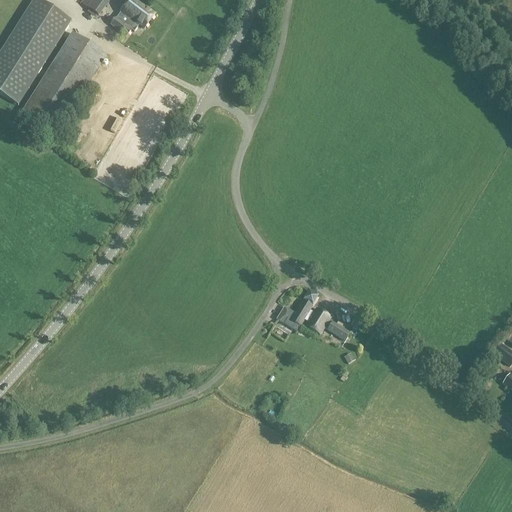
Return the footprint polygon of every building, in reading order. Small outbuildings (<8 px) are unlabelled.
[(34,0),(0,53),(0,95),(18,107),(72,22),(37,0),(34,0)] [(85,0),(82,5),(99,18),(112,0),(85,0)] [(115,19),(110,26),(127,38),(131,31),(134,33),(139,26),(145,31),(155,15),(133,0),(128,0),(119,14),(129,20),(125,26),(115,19)] [(107,57),(72,35),(19,119),(54,141),(107,57)] [(284,308),(277,319),(281,321),(293,329),(295,324),(300,327),(301,328),(305,322),(309,324),(306,328),(320,336),(324,329),(334,335),(331,341),(342,348),(345,342),(350,335),(341,330),(343,326),(337,323),(335,326),(329,322),(331,319),(317,310),(314,315),(310,313),(313,308),(304,302),(296,315),(288,310),(284,308)] [(511,353),(500,345),(493,355),(510,369),(511,366),(511,353)] [(349,352),(344,354),(347,362),(353,359),(349,352)] [(503,386),(511,392),(511,376),(510,376),(503,386)]
